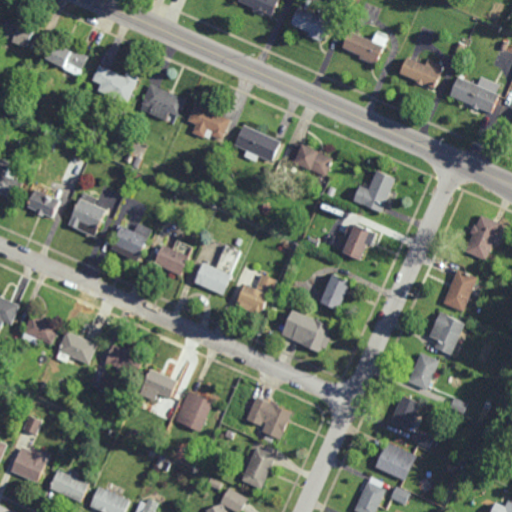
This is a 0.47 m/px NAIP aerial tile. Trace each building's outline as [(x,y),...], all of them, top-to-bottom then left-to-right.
[(281,0),(274,16),(266,12),(264,16),(254,11),(255,8),(239,1),(239,0),(281,0)] [(327,40),(324,38),(323,42),(309,36),(311,32),(293,24),(300,7),(335,23),(327,40)] [(22,24),(22,23),(37,30),(28,48),(1,36),(9,19),(22,24)] [(375,41),(378,33),(390,38),(379,63),(377,62),(376,65),(360,58),(362,55),(344,48),(352,31),(375,41)] [(507,51),(501,48),(504,41),(510,43),(507,51)] [(462,55),(455,52),(459,42),(466,45),(462,55)] [(64,47),(65,45),(89,56),(80,76),(65,69),(66,67),(48,58),(55,43),(64,47)] [(427,65),(430,59),(442,65),(442,66),(445,67),(442,72),(443,72),(435,89),(425,85),(424,86),(417,83),(418,82),(402,74),(409,57),(427,65)] [(126,76),(128,71),(141,77),(129,104),(98,90),(101,84),(93,80),(100,64),(126,76)] [(465,79),(479,86),(483,77),(503,85),(499,94),(502,95),(493,115),(480,109),(480,111),(473,108),(474,106),(452,96),(460,77),(461,77),(462,76),(466,77),(465,79)] [(180,116),(171,112),(167,121),(150,113),(152,109),(142,104),(151,84),(187,100),(180,116)] [(209,109),(210,108),(215,111),(214,112),(232,120),(223,140),(212,135),(213,131),(208,129),(205,137),(194,133),(197,124),(189,120),(196,104),(209,109)] [(18,115),(9,112),(12,105),(20,108),(18,115)] [(273,162),(259,156),(257,161),(245,156),(248,151),(236,145),(245,125),(282,142),(273,162)] [(321,152),(335,159),(328,176),(313,170),(313,171),(301,166),(301,167),(287,161),(295,142),(304,146),(304,145),(321,152)] [(132,163),(126,161),(129,154),(134,156),(132,163)] [(18,203),(0,194),(0,165),(3,159),(13,164),(10,171),(18,175),(16,179),(27,184),(18,203)] [(139,169),(133,166),(136,159),(142,162),(139,169)] [(272,181),(264,177),(267,170),(275,174),(272,181)] [(383,214),(366,206),(355,202),(362,186),(370,190),(379,171),(398,179),(383,214)] [(142,181),(134,177),(137,173),(144,176),(142,181)] [(333,197),(327,195),(331,187),(337,190),(333,197)] [(56,219),(48,215),(47,217),(39,214),(40,211),(30,207),(37,190),(64,201),(56,219)] [(96,237),(70,225),(85,192),(98,198),(95,205),(108,210),(96,237)] [(266,215),(260,212),(264,204),(270,207),(266,215)] [(486,262),(466,253),(474,236),(472,234),(476,226),(478,227),(483,216),(503,225),(486,262)] [(148,239),(149,239),(138,262),(112,249),(120,232),(118,231),(121,225),(135,232),(139,223),(153,230),(148,239)] [(369,231),(369,230),(371,231),(379,235),(373,248),(370,246),(363,262),(345,254),(357,225),(369,231)] [(291,251),(283,247),(285,242),(293,245),(291,251)] [(191,258),(183,277),(156,264),(160,255),(156,253),(158,249),(162,251),(164,245),(191,258)] [(231,275),(234,276),(225,297),(196,284),(205,264),(216,269),(227,245),(242,252),(231,275)] [(467,274),(472,276),(479,279),(464,313),(444,305),(459,271),(467,274)] [(263,317),(240,307),(242,304),(239,303),(246,285),(257,290),(263,275),(278,281),(263,317)] [(350,297),(348,296),(341,312),(323,304),(336,275),(353,283),(350,291),(352,292),(350,297)] [(288,294),(282,291),(284,286),(290,289),(288,294)] [(14,326),(6,323),(3,330),(0,328),(0,296),(23,306),(14,326)] [(452,356),(435,349),(438,342),(430,338),(441,313),(466,325),(452,356)] [(322,355),(294,342),(299,330),(295,328),(301,314),(333,329),(322,355)] [(56,346),(45,342),(42,347),(26,340),(28,335),(28,334),(35,316),(63,328),(56,346)] [(90,366),(61,353),(70,333),(99,346),(90,366)] [(123,350),(124,348),(132,352),(132,353),(146,360),(137,379),(106,365),(115,346),(123,350)] [(428,389),(409,381),(421,351),(441,360),(428,389)] [(165,376),(166,373),(179,379),(171,398),(159,393),(156,400),(140,393),(149,371),(151,372),(152,370),(165,376)] [(46,390),(41,388),(45,379),(50,382),(46,390)] [(111,394),(100,389),(104,381),(115,386),(111,394)] [(202,431),(177,420),(190,390),(215,401),(202,431)] [(410,430),(391,422),(404,394),(422,402),(410,430)] [(283,438),(264,431),(268,421),(264,420),(262,425),(249,419),(258,396),(294,411),(283,438)] [(463,412),(451,407),(456,396),(468,402),(463,412)] [(38,434),(25,429),(31,414),(44,419),(38,434)] [(92,429),(85,426),(87,421),(94,424),(92,429)] [(490,436),(483,432),(486,426),(493,430),(490,436)] [(0,428),(3,430),(0,436),(0,439),(10,444),(1,463),(0,462),(0,428)] [(431,448),(412,441),(416,431),(435,439),(431,448)] [(272,444),(264,441),(267,435),(275,438),(272,444)] [(406,480),(377,466),(389,441),(418,455),(406,480)] [(33,450),(35,446),(52,454),(39,483),(12,471),(23,446),(33,450)] [(263,488),(243,480),(258,446),(278,455),(263,488)] [(153,458),(148,455),(150,450),(156,453),(153,458)] [(167,458),(175,462),(168,477),(160,474),(162,468),(156,466),(160,458),(162,455),(167,457),(167,458)] [(82,503),(51,488),(59,470),(91,484),(82,503)] [(385,483),(383,487),(388,490),(377,511),(361,511),(357,510),(370,481),(371,481),(373,477),(385,483)] [(221,489),(209,485),(212,478),(223,482),(221,489)] [(105,489),(131,500),(125,511),(102,511),(91,507),(100,487),(102,482),(107,485),(105,489)] [(406,504),(393,498),(398,487),(411,493),(406,504)] [(237,511),(241,511),(249,498),(230,488),(221,503),(237,511)] [(155,511),(136,511),(141,501),(146,503),(149,498),(159,503),(155,511)] [(511,511),(493,511),(498,502),(508,506),(510,500),(511,500),(511,511)] [(226,511),(223,503),(206,510),(207,511),(226,511)]
